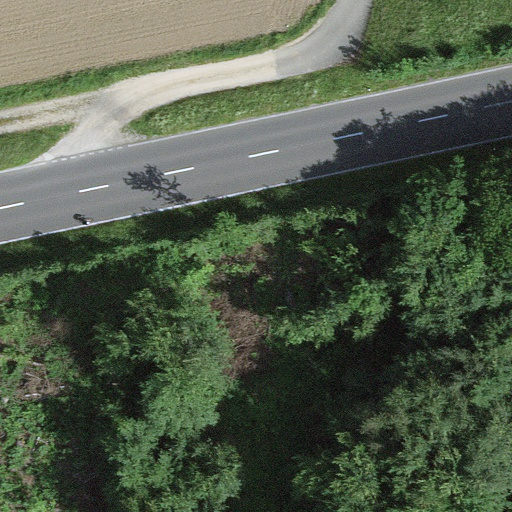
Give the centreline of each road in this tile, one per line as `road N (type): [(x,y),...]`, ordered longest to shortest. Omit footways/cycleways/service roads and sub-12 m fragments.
road 1 (primary): [(511,99),(0,207)]
road 2 (track): [(325,0),(311,58),(0,120)]
